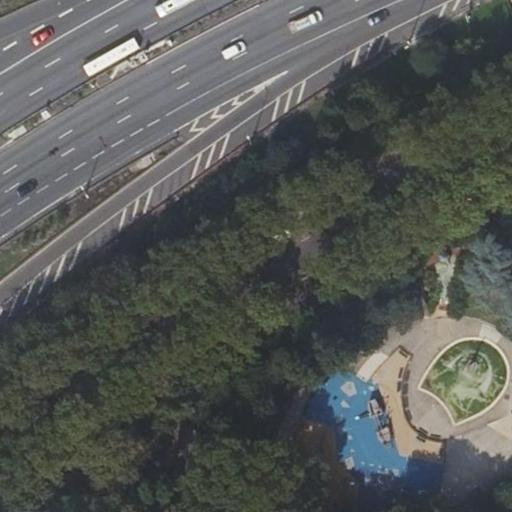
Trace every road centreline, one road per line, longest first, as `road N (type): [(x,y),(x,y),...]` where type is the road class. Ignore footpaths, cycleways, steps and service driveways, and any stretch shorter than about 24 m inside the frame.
road 1 (unclassified): [(0,455),(197,312),(350,219),(511,142)]
road 2 (trunk): [(0,297),(391,0)]
road 3 (trunk): [(0,188),(211,58),(334,0)]
road 4 (trunk): [(151,0),(0,83)]
road 5 (trunk): [(135,0),(0,46)]
